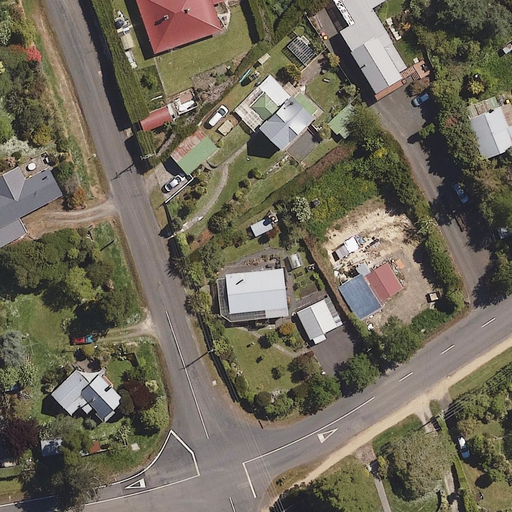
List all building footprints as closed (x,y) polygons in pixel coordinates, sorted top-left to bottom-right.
[(219,0),(134,0),(151,52),(218,30),(209,3),(219,0)] [(378,0),(339,0),(354,25),(338,34),(372,91),(408,70),(394,47),(384,53),(374,35),(381,31),(367,7),(378,0)] [(314,52),(296,36),(285,47),(303,64),(314,52)] [(290,97),(267,74),(233,107),(276,150),(316,110),(297,90),(290,97)] [(191,113),(185,99),(136,117),(141,131),(191,113)] [(488,110),(485,100),(461,108),(478,158),(511,146),(511,122),(504,126),(497,107),(488,110)] [(357,115),(345,104),(326,125),(341,140),(349,131),(345,127),(357,115)] [(214,148),(196,127),(166,153),(184,175),(214,148)] [(320,141),(311,132),(288,154),(298,164),(320,141)] [(448,169),(440,154),(426,161),(434,176),(448,169)] [(60,193),(46,166),(36,171),(21,179),(15,167),(0,174),(0,244),(24,232),(16,216),(60,193)] [(270,211),(246,225),(253,238),(277,224),(270,211)] [(368,272),(362,262),(332,279),(357,322),(379,309),(375,302),(400,288),(385,262),(368,272)] [(285,314),(279,267),(221,275),(228,322),(285,314)] [(342,322),(329,295),(295,312),(308,339),(342,322)] [(103,371),(89,356),(48,395),(66,414),(76,405),(95,425),(119,402),(96,377),(103,371)]
